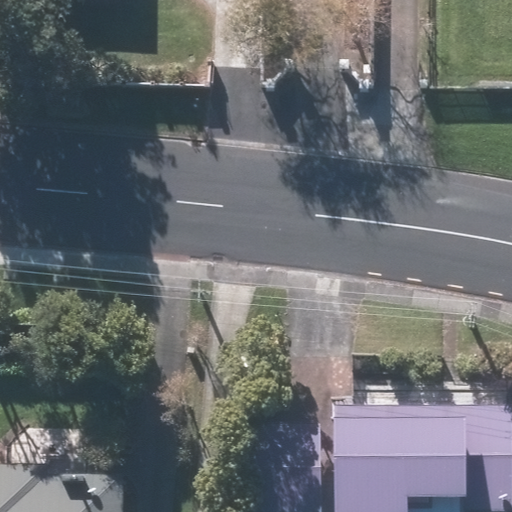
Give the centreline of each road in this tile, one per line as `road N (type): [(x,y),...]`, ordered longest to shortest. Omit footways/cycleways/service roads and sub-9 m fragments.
road 1 (unclassified): [(0,187),(457,231),(511,247)]
road 2 (unknown): [(274,212),(295,0)]
